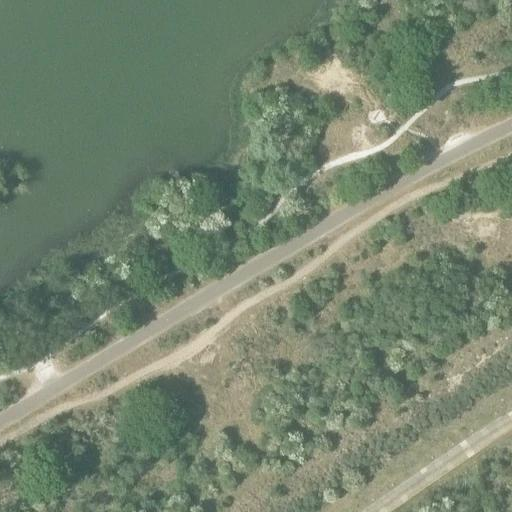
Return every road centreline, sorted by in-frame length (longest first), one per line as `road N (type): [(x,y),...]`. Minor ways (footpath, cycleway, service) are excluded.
road 1 (unknown): [(0,445),(197,343),(417,192),(511,156)]
road 2 (track): [(377,511),(511,420)]
